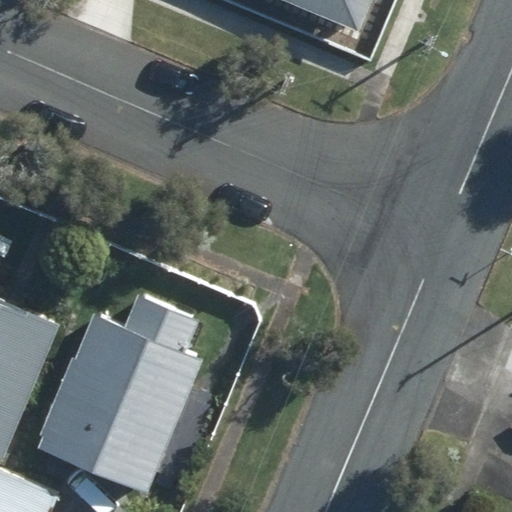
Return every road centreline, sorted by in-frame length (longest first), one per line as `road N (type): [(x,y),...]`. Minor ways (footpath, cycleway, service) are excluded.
road 1 (residential): [(444,243),(0,54)]
road 2 (residential): [(444,243),(331,511)]
road 3 (residential): [(511,82),(444,243)]
